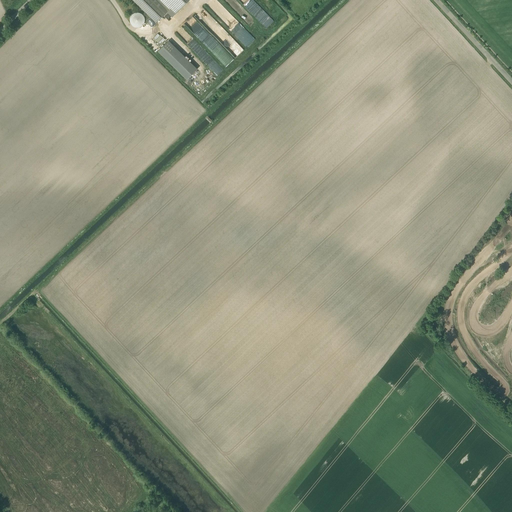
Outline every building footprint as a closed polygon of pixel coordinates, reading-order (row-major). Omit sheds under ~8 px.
[(188,0),(134,0),(157,22),(167,12),(172,17),(188,0)] [(212,0),(209,4),(239,33),(245,27),(216,0),(212,0)] [(266,28),(274,20),(255,1),(247,9),(266,28)] [(130,22),(131,23),(132,24),(133,25),(134,26),(135,27),(136,27),(137,27),(139,27),(140,27),(141,26),(142,25),(143,24),(144,23),(144,22),(145,21),(145,20),(145,18),(144,17),(144,16),(143,15),(142,14),(141,13),(140,13),(139,12),(137,12),(136,12),(135,13),(134,13),(133,14),(132,15),(131,16),(130,17),(130,18),(130,20),(130,21),(130,22)] [(200,37),(200,40),(210,40),(210,29),(195,29),(195,37),(200,37)] [(154,36),(160,43),(165,38),(159,31),(154,36)] [(165,58),(176,47),(169,40),(158,51),(165,58)]
